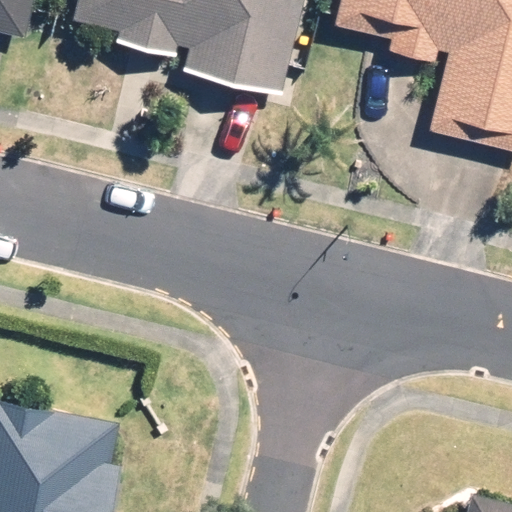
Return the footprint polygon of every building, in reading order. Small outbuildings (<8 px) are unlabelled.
[(0,0),(0,25),(22,31),(29,0),(0,0)] [(280,88),(301,0),(73,0),(70,14),(116,25),(113,36),(174,50),(176,39),(186,42),(180,64),(280,88)] [(511,0),(337,0),(333,18),(387,31),(384,43),(432,55),(435,42),(445,45),(426,124),(511,145),(511,0)] [(0,511),(106,511),(117,457),(107,455),(114,415),(0,395),(0,511)] [(511,511),(511,500),(470,490),(464,511),(511,511)]
